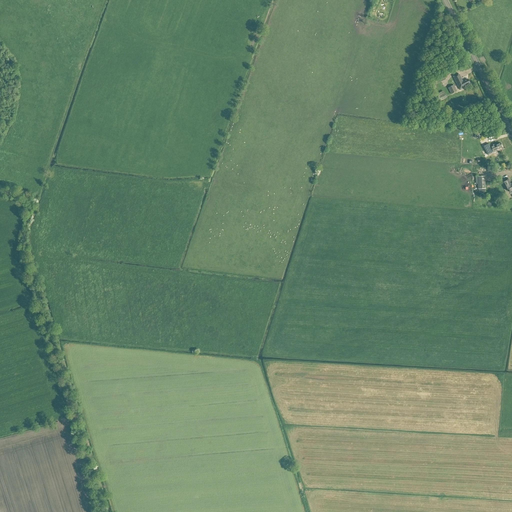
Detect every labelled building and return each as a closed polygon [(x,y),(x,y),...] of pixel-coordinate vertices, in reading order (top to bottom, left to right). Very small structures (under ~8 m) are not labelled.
[(463,82),(459,74),(453,77),(460,90),(465,87),(470,84),(468,80),(463,82)] [(446,80),(444,76),(434,81),(436,85),(446,80)] [(451,94),(456,92),(454,86),(448,89),(451,94)] [(439,102),(446,98),(443,91),(435,94),(439,102)] [(502,147),(500,143),(495,146),(495,145),(489,147),(488,145),(483,147),(487,155),(492,153),(498,151),(497,150),(502,147)] [(511,184),(511,185),(507,179),(501,182),(506,191),(508,190),(510,192),(511,191),(511,184)]
